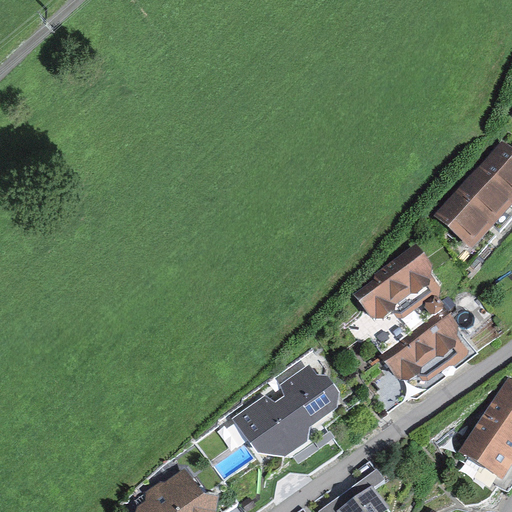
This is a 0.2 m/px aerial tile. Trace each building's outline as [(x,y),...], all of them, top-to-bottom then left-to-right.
[(511,195),(511,153),(503,145),(482,169),(511,195)] [(493,221),(511,199),(511,195),(482,169),(461,192),(493,221)] [(472,244),(493,221),(461,192),(440,215),(472,244)] [(431,264),(417,246),(377,275),(380,279),(358,295),(377,322),(396,309),(401,315),(439,288),(425,268),(431,264)] [(459,327),(448,312),(386,358),(403,381),(419,370),(425,378),(464,349),(452,332),(459,327)] [(340,405),(311,365),(235,420),(264,459),(340,405)] [(511,431),(511,382),(510,381),(487,416),(511,431)] [(503,475),(511,460),(511,431),(487,416),(465,451),(503,475)] [(214,511),(188,472),(125,511),(214,511)] [(387,511),(372,490),(341,511),(387,511)]
